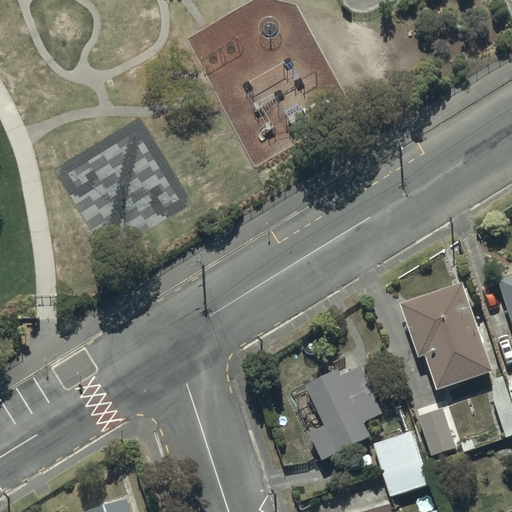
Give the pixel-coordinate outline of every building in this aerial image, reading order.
[(511,273),(503,276),(504,280),(511,306),(511,273)] [(469,279),(405,299),(422,356),(430,353),(441,386),(497,368),(469,279)] [(310,381),(312,384),(329,422),(313,430),(325,457),(374,435),(367,419),(388,410),(367,363),(343,373),(341,367),(310,381)] [(511,431),(511,390),(507,377),(491,382),(509,433),(511,431)] [(447,405),(418,414),(431,455),(460,446),(447,405)] [(417,429),(377,441),(393,495),(432,483),(417,429)] [(141,511),(136,494),(87,508),(87,511),(141,511)] [(396,511),(393,501),(360,511),(396,511)]
